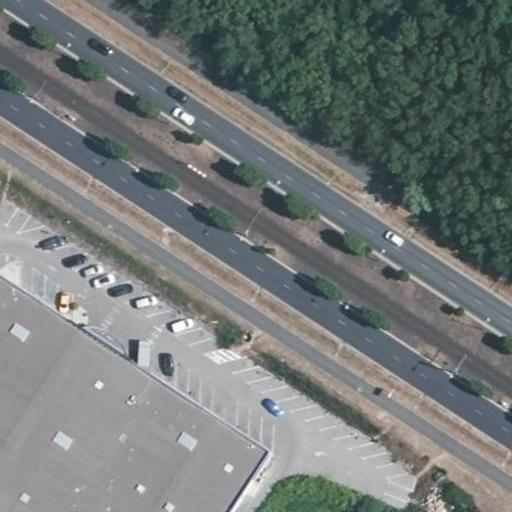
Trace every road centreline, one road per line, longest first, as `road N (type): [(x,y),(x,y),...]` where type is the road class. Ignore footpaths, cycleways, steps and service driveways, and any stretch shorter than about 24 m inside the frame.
road 1 (primary): [(0,100),(511,436)]
road 2 (primary): [(511,326),(15,0)]
